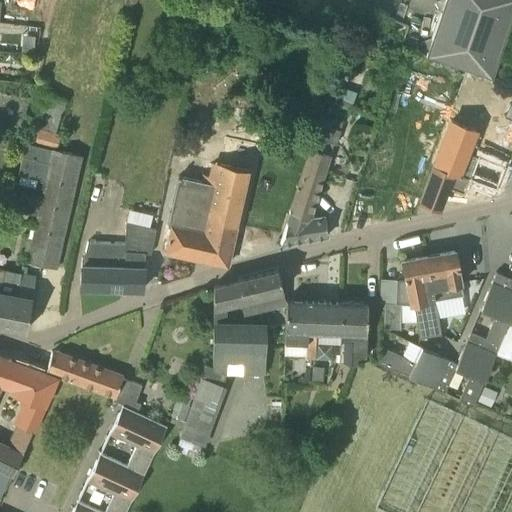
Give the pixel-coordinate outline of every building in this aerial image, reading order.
[(511,0),(444,0),(426,56),(492,78),(511,18),(511,0)] [(381,14),(378,22),(385,25),(388,17),(381,14)] [(357,92),(340,86),(334,103),(351,109),(357,92)] [(29,126),(32,126),(39,128),(35,145),(52,149),(49,162),(45,181),(27,262),(56,268),(82,156),(56,150),(61,135),(55,133),(65,99),(39,92),(29,126)] [(433,165),(419,203),(438,210),(439,207),(438,207),(446,187),(464,193),(470,176),(499,187),(507,164),(466,150),(473,127),(450,119),(434,165),(433,165)] [(310,150),(291,210),(300,212),(301,221),(309,220),(330,154),(329,154),(333,142),(335,143),(340,130),(318,123),(309,150),(310,150)] [(276,131),(271,146),(287,152),(293,137),(276,131)] [(165,225),(160,251),(227,265),(236,223),(253,143),(236,139),(230,165),(220,163),(220,164),(192,158),(189,172),(187,179),(178,177),(168,226),(165,225)] [(49,162),(21,155),(17,174),(45,181),(49,162)] [(325,217),(309,220),(301,221),(300,212),(291,210),(280,245),(327,236),(325,217)] [(125,244),(108,243),(106,289),(142,290),(143,253),(150,254),(155,230),(126,223),(125,244)] [(106,289),(108,243),(87,241),(84,254),(83,254),(83,258),(82,258),(80,288),(106,289)] [(435,300),(463,295),(455,251),(426,257),(434,300),(413,304),(419,338),(441,334),(435,300)] [(401,261),(405,280),(397,282),(396,303),(384,303),(383,328),(400,329),(401,304),(409,305),(413,304),(434,300),(426,257),(401,261)] [(0,326),(9,328),(15,294),(17,295),(18,290),(14,289),(13,294),(0,291),(0,288),(4,270),(0,269),(0,326)] [(285,301),(283,289),(278,269),(219,284),(219,285),(215,287),(215,305),(224,303),(242,298),(246,313),(274,306),(274,304),(285,301)] [(378,361),(443,391),(454,368),(469,374),(458,398),(472,405),(511,312),(511,278),(495,271),(479,308),(495,315),(485,337),(469,330),(456,362),(421,346),(414,361),(379,345),(378,361)] [(9,328),(26,331),(31,298),(32,298),(36,277),(21,274),(18,290),(17,295),(15,294),(9,328)] [(205,365),(186,421),(184,426),(176,451),(196,458),(226,373),(265,374),(266,326),(227,325),(224,303),(215,305),(215,287),(219,285),(219,284),(214,285),(213,368),(205,365)] [(307,341),(307,331),(307,330),(299,330),(301,300),(286,299),(284,342),(306,343),(306,360),(314,360),(315,342),(307,341)] [(307,330),(307,331),(339,333),(341,302),(301,300),(299,330),(307,330)] [(365,353),(367,303),(341,302),(339,333),(339,339),(338,362),(357,363),(358,353),(365,353)] [(511,359),(511,316),(496,354),(511,359)] [(135,401),(142,384),(121,376),(123,372),(52,351),(46,371),(114,396),(113,400),(122,404),(138,410),(141,403),(135,401)] [(11,360),(0,355),(0,468),(13,474),(22,455),(0,445),(0,380),(9,362),(10,363),(11,360)] [(32,431),(56,377),(24,365),(13,395),(27,400),(17,424),(32,431)] [(323,380),(324,366),(312,366),(311,379),(323,380)] [(305,369),(305,376),(302,376),(302,382),(310,382),(310,377),(311,377),(311,369),(305,369)] [(477,400),(490,406),(497,391),(484,385),(477,400)] [(166,394),(177,398),(171,415),(183,420),(191,397),(179,392),(179,391),(168,387),(166,394)] [(144,473),(166,425),(122,404),(109,433),(136,445),(126,464),(144,473)] [(184,426),(186,421),(172,416),(170,421),(184,426)] [(86,480),(87,481),(113,493),(104,511),(125,511),(144,473),(126,464),(100,452),(86,480)] [(0,498),(1,499),(3,493),(13,474),(0,468),(0,498)] [(104,511),(77,500),(71,511),(104,511)]
